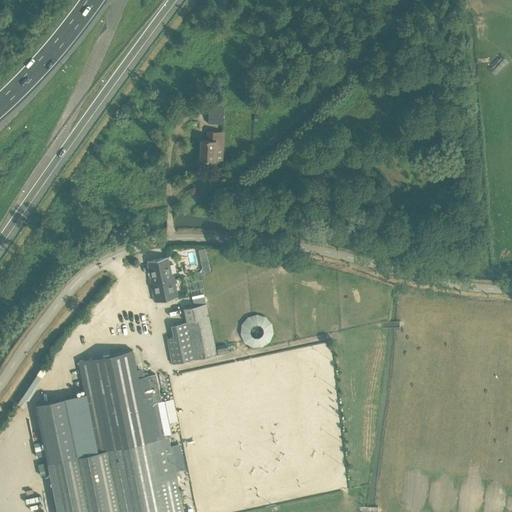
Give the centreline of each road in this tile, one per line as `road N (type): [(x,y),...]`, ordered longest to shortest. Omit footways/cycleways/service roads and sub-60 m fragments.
road 1 (unclassified): [(0,384),(82,277),(157,240),(314,248),(434,280),(511,289)]
road 2 (motorway): [(0,240),(172,0)]
road 3 (motorway): [(0,105),(91,0)]
